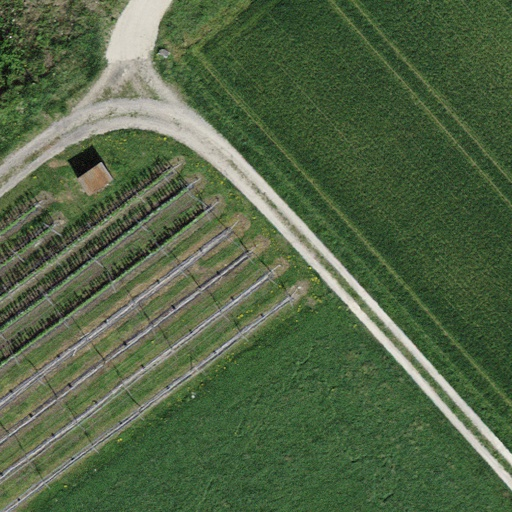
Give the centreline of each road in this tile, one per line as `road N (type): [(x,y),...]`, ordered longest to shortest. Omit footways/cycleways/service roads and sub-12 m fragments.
road 1 (track): [(511,479),(196,138)]
road 2 (track): [(196,138),(149,78),(147,26)]
road 3 (track): [(75,131),(147,26)]
road 4 (track): [(196,138),(130,118),(75,131)]
